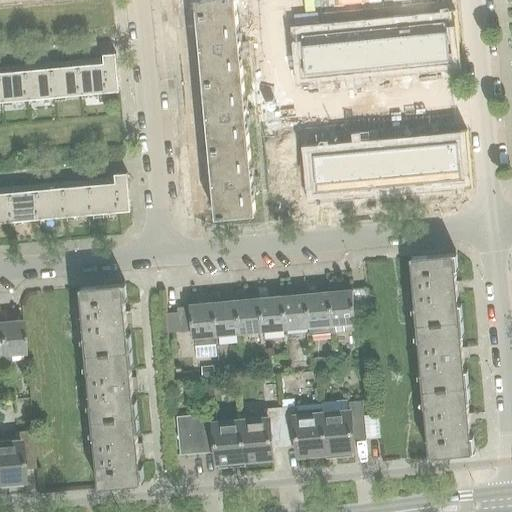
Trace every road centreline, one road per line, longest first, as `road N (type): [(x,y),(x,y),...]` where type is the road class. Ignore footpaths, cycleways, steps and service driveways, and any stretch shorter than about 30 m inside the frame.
road 1 (residential): [(492,227),(159,257)]
road 2 (residential): [(159,257),(139,0)]
road 3 (residential): [(492,227),(474,0)]
road 4 (residential): [(511,431),(492,227)]
road 5 (residential): [(159,257),(0,271)]
